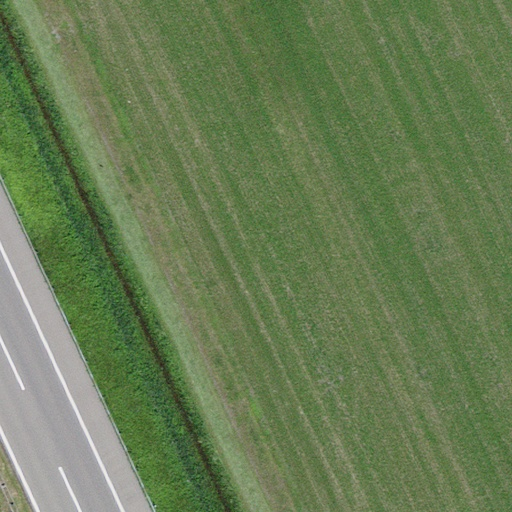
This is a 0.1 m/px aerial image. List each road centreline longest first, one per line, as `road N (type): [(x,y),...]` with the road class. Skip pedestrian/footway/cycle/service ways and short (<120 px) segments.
road 1 (track): [(278,511),(113,166)]
road 2 (motorway): [(81,511),(0,338)]
